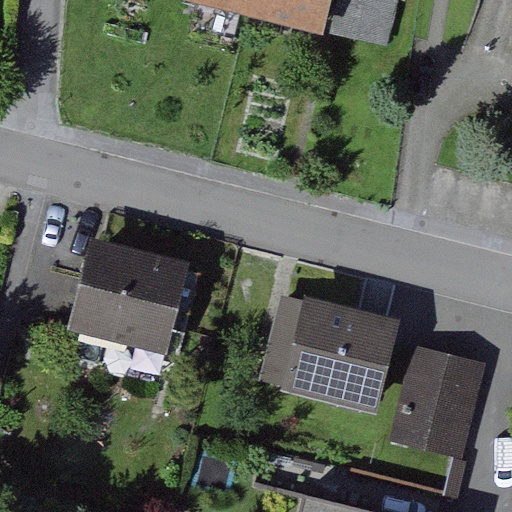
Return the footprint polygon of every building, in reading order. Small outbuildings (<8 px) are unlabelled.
[(339,0),(180,0),(327,42),(339,0)] [(511,0),(500,0),(476,82),(511,92),(511,0)] [(198,273),(101,247),(79,330),(176,356),(198,273)] [(408,331),(318,307),(294,395),(384,420),(408,331)] [(496,364),(431,351),(412,437),(477,451),(496,364)] [(401,511),(301,488),(295,511),(401,511)]
